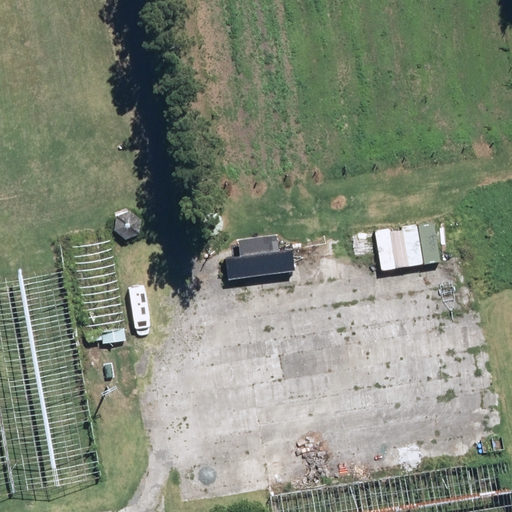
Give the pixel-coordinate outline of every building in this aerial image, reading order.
[(21,0),(0,0),(0,204),(46,199),(21,0)] [(457,237),(415,239),(416,257),(458,255),(457,237)] [(62,239),(0,248),(0,511),(94,511),(105,510),(62,239)] [(283,339),(208,349),(219,427),(500,389),(492,326),(285,354),(283,339)] [(511,511),(511,451),(273,490),(276,511),(511,511)]
